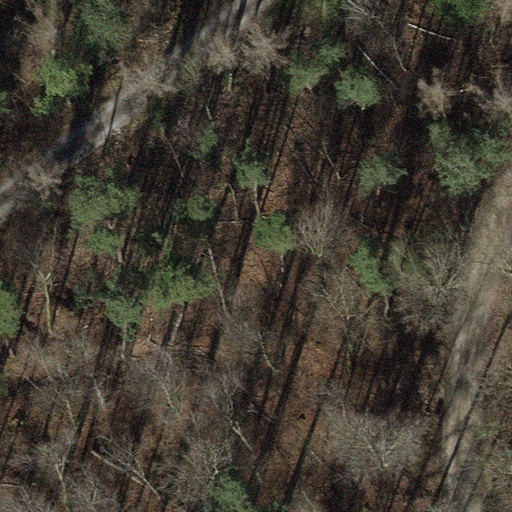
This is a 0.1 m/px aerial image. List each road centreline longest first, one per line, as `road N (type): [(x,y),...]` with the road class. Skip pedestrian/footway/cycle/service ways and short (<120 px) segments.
road 1 (track): [(0,212),(274,0)]
road 2 (track): [(470,511),(468,485),(511,249)]
